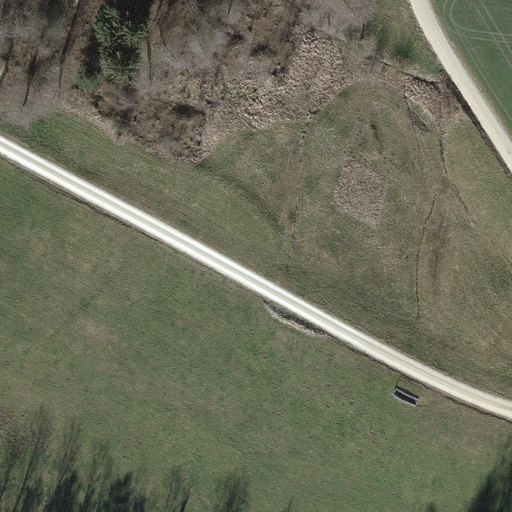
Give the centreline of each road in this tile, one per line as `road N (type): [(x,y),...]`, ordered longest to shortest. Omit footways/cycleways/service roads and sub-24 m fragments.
road 1 (track): [(0,141),(441,383),(511,409)]
road 2 (track): [(423,0),(511,153)]
